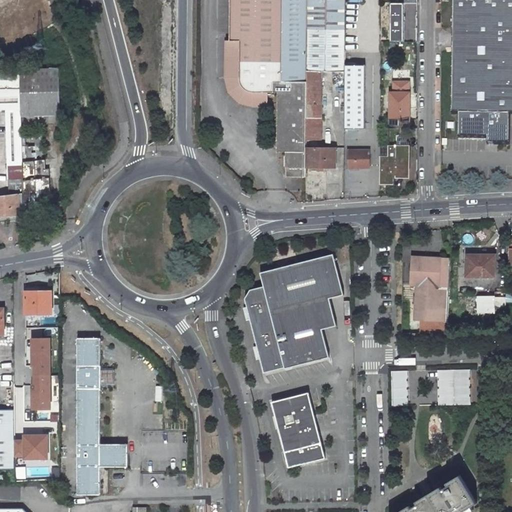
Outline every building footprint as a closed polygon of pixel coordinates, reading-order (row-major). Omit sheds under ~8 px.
[(306,71),(306,30),(306,0),(227,0),(228,42),(238,42),(237,78),(238,82),(241,85),(243,88),(247,90),(251,92),(269,92),(277,92),(277,106),(276,147),(281,151),(284,152),(285,172),(291,177),(305,177),(305,167),(305,147),(305,117),(306,71)] [(511,0),(452,0),(451,114),(458,114),(457,138),(486,138),(486,144),(509,144),(509,115),(511,114),(511,0)] [(406,43),(406,3),(386,3),(386,43),(406,43)] [(345,30),(306,30),(306,71),(322,71),(344,71),(345,30)] [(237,78),(238,42),(228,42),(223,41),(223,82),(225,88),(228,94),(230,98),(235,101),(239,103),(244,105),(247,106),(268,106),(269,92),(251,92),(247,90),(243,88),(241,85),(238,82),(237,78)] [(60,67),(19,69),(21,116),(61,114),(60,67)] [(22,163),(21,134),(19,69),(0,69),(0,109),(6,109),(8,164),(22,163)] [(321,118),(322,71),(306,71),(305,117),(321,118)] [(361,83),(344,83),(344,123),(361,123),(361,83)] [(269,92),(268,106),(277,106),(277,92),(269,92)] [(410,146),(410,93),(391,93),(391,146),(410,146)] [(23,195),(24,214),(42,213),(42,195),(51,195),(51,171),(46,170),(46,161),(43,161),(42,132),(21,133),(21,134),(22,163),(23,178),(23,195)] [(409,162),(410,146),(391,146),(389,146),(389,156),(380,156),(379,184),(395,183),(395,175),(399,176),(406,162),(409,162)] [(335,148),(305,147),(305,167),(334,167),(335,148)] [(347,150),(346,167),(369,167),(369,150),(347,150)] [(23,178),(8,178),(8,195),(0,195),(0,215),(22,213),(21,195),(23,195),(23,178)] [(464,250),(464,277),(495,276),(496,254),(468,254),(468,250),(464,250)] [(246,300),(265,374),(286,369),(286,370),(330,359),(323,331),(338,327),(331,300),(345,296),(334,256),(261,274),(265,288),(251,291),(246,300)] [(449,296),(451,261),(411,259),(410,286),(416,287),(415,322),(421,322),(447,323),(449,304),(449,296)] [(52,287),(24,287),(25,314),(51,314),(52,287)] [(469,305),(470,296),(449,296),(449,304),(469,305)] [(507,308),(507,301),(507,297),(478,297),(477,307),(507,308)] [(447,323),(421,322),(421,330),(447,332),(447,323)] [(76,337),(78,494),(102,494),(101,466),(129,465),(128,443),(101,443),(100,388),(100,365),(99,337),(76,337)] [(49,338),(32,338),(32,366),(34,366),(34,376),(50,376),(49,338)] [(100,365),(100,388),(114,387),(114,365),(100,365)] [(468,371),(438,372),(439,407),(469,406),(468,371)] [(406,372),(391,373),(392,408),(407,408),(406,372)] [(50,376),(34,376),(34,386),(32,386),(33,409),(50,409),(50,376)] [(310,394),(273,403),(286,454),(323,444),(310,394)] [(0,405),(0,465),(14,466),(14,456),(14,442),(14,406),(0,405)] [(24,442),(14,442),(14,456),(24,456),(24,460),(48,459),(47,436),(25,437),(24,442)] [(477,504),(460,476),(448,484),(449,486),(443,490),(441,487),(416,502),(417,505),(411,509),(409,506),(399,511),(462,511),(464,511),(470,511),(473,510),(471,507),(477,504)]
